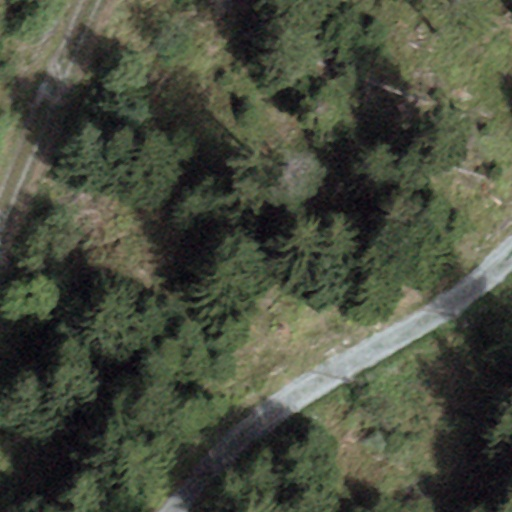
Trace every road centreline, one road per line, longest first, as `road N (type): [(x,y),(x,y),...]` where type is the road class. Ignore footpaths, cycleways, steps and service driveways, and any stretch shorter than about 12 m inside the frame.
road 1 (track): [(157,511),(259,404),(466,288),(511,250)]
road 2 (track): [(0,214),(92,0)]
